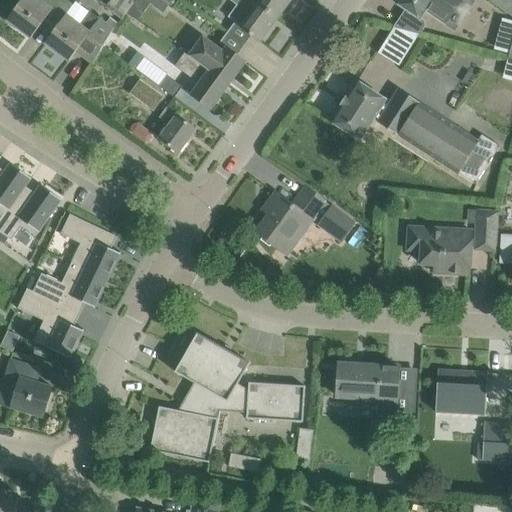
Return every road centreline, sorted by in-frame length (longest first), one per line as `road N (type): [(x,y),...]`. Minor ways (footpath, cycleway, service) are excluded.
road 1 (residential): [(511,327),(315,315),(253,303),(166,261)]
road 2 (tertiary): [(196,208),(351,0)]
road 3 (tertiary): [(76,459),(118,343),(166,261)]
road 4 (residential): [(196,208),(31,89)]
road 5 (residential): [(7,119),(134,197)]
